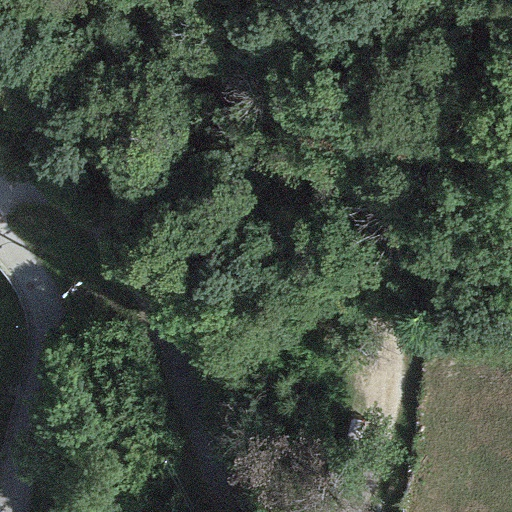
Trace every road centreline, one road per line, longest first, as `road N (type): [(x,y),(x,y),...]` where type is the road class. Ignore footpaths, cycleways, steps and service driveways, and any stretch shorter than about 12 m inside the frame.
road 1 (track): [(156,0),(202,56),(310,148),(368,298),(378,359),(373,424),(349,511)]
road 2 (residential): [(0,238),(45,318),(46,359),(8,511)]
